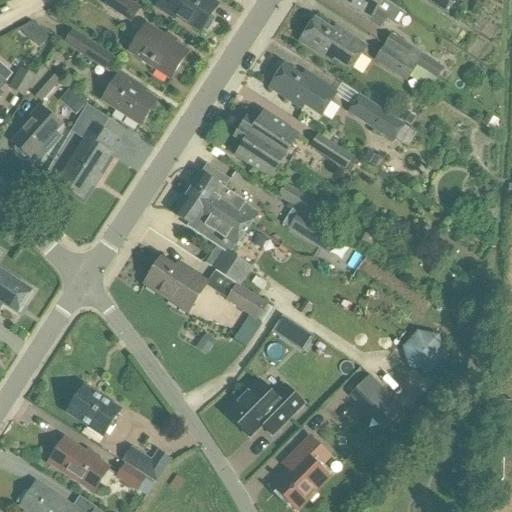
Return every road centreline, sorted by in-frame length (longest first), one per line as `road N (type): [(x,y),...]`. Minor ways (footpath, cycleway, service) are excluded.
road 1 (residential): [(83,283),(268,0)]
road 2 (residential): [(247,511),(176,402),(83,283)]
road 3 (residential): [(0,408),(83,283)]
